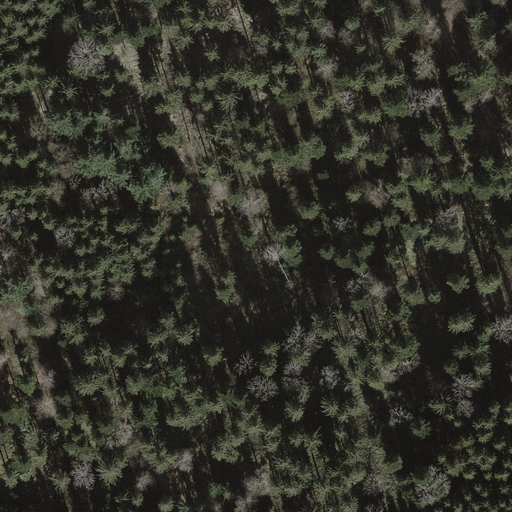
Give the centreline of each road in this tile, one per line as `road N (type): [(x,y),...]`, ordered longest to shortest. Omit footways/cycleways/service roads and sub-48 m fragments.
road 1 (track): [(187,511),(0,226)]
road 2 (track): [(99,0),(0,178)]
road 3 (track): [(511,159),(431,0)]
